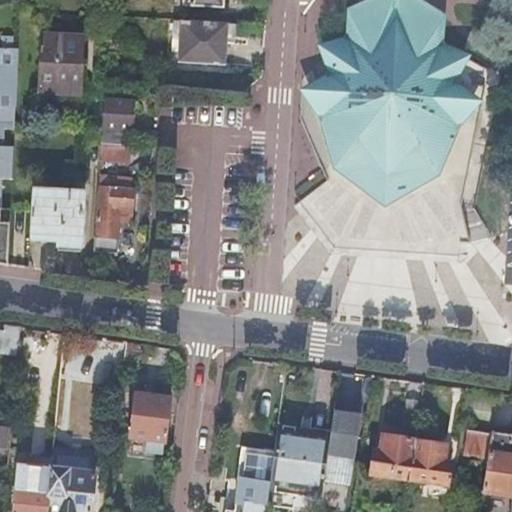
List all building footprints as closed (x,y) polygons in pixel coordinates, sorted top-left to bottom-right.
[(118,0),(110,0),(110,16),(117,17),(118,0)] [(183,0),(183,7),(223,9),(223,0),(183,0)] [(310,91),(335,165),(363,186),(372,183),(373,171),(386,172),(399,173),(399,185),(407,189),(435,169),(470,102),(455,82),(467,57),(445,44),(444,18),(419,0),(369,0),(365,2),(348,11),(344,37),(320,47),(328,74),(323,78),(318,83),(310,91)] [(233,24),(180,21),(178,63),(224,65),(226,44),(232,44),(233,24)] [(84,38),(40,35),(37,94),(80,96),(84,38)] [(137,39),(108,37),(107,54),(135,55),(137,39)] [(0,177),(11,178),(17,51),(0,50),(0,177)] [(135,103),(104,101),(101,145),(131,146),(132,131),(133,132),(135,103)] [(131,146),(101,145),(100,161),(130,163),(131,146)] [(0,264),(7,266),(11,178),(0,177),(0,264)] [(98,189),(94,252),(117,253),(121,208),(131,208),(133,191),(98,189)] [(32,191),(29,242),(58,243),(58,248),(81,249),(84,194),(32,191)] [(0,354),(19,356),(22,327),(5,325),(5,331),(0,330),(0,354)] [(139,344),(126,342),(123,363),(137,364),(139,344)] [(331,430),(323,485),(356,490),(361,458),(355,458),(361,416),(350,415),(354,388),(338,386),(331,430)] [(135,392),(129,438),(165,442),(170,396),(135,392)] [(466,393),(462,421),(489,426),(493,398),(466,393)] [(407,399),(403,425),(414,427),(418,401),(407,399)] [(275,450),(268,502),(319,510),(323,485),(331,430),(279,422),(275,450)] [(465,429),(461,452),(486,457),(481,491),(511,496),(511,441),(511,435),(490,431),(490,434),(465,429)] [(370,473),(410,480),(416,440),(383,435),(380,451),(374,450),(370,473)] [(416,440),(410,480),(446,485),(450,462),(443,461),(445,445),(416,440)] [(266,511),(268,502),(275,450),(243,446),(235,509),(224,507),(223,511),(266,511)] [(51,448),(49,468),(94,473),(96,453),(51,448)] [(44,511),(49,468),(18,464),(13,511),(44,511)] [(89,511),(94,473),(49,468),(44,511),(89,511)]
